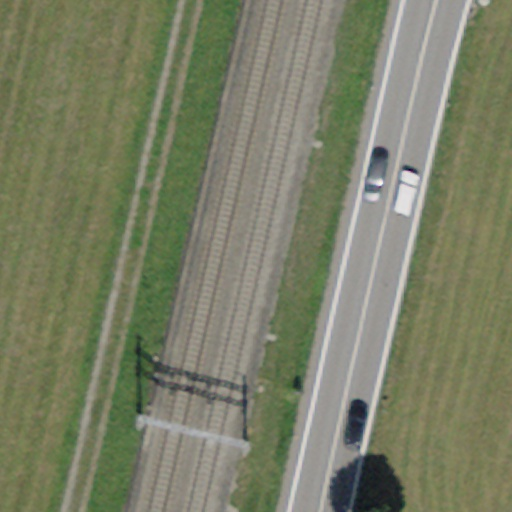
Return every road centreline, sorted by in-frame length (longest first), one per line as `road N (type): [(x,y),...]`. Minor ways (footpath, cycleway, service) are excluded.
road 1 (secondary): [(319,511),(436,0)]
road 2 (track): [(158,0),(46,511)]
